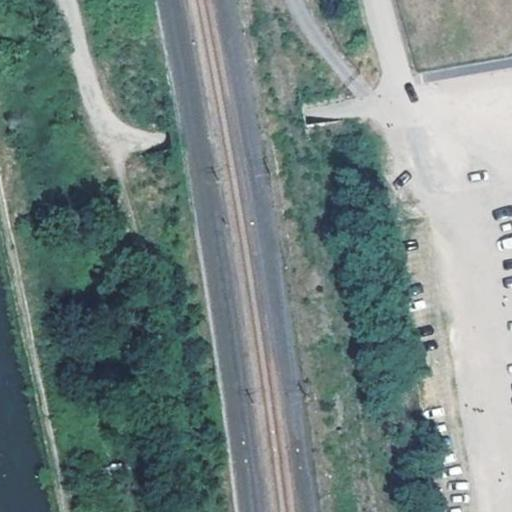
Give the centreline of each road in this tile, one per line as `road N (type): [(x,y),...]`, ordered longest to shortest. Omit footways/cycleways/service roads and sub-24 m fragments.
road 1 (track): [(128,133),(120,158),(151,299),(180,511)]
road 2 (track): [(0,177),(70,511)]
